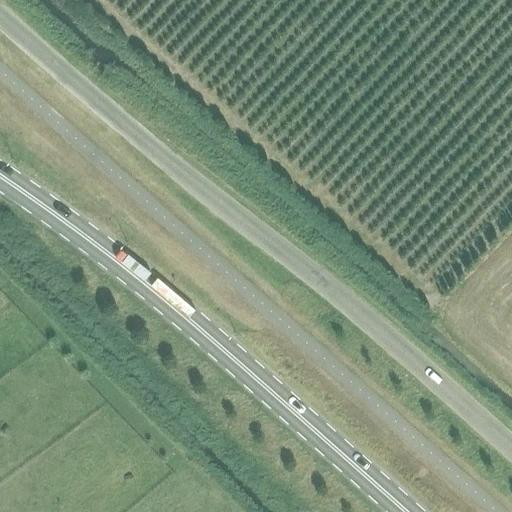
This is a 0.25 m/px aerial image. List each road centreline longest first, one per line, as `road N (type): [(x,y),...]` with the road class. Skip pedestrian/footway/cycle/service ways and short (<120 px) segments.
road 1 (unclassified): [(511,447),(354,305),(161,161),(0,25)]
road 2 (primary): [(409,511),(134,273),(0,176)]
